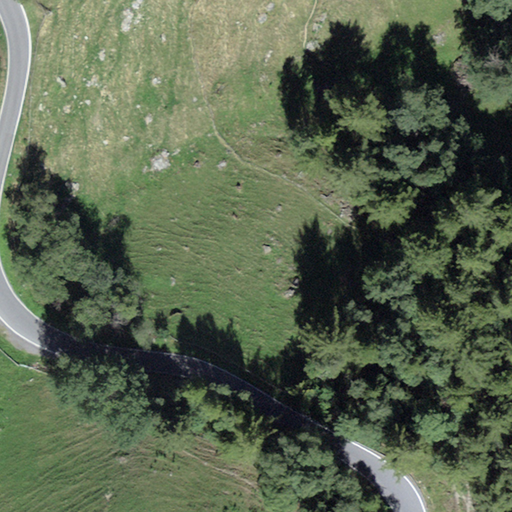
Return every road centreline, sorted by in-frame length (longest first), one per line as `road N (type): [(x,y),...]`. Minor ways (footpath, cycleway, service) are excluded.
road 1 (tertiary): [(411,511),(374,464),(196,366),(52,341),(0,291)]
road 2 (tertiary): [(0,148),(17,63),(15,25),(3,0)]
